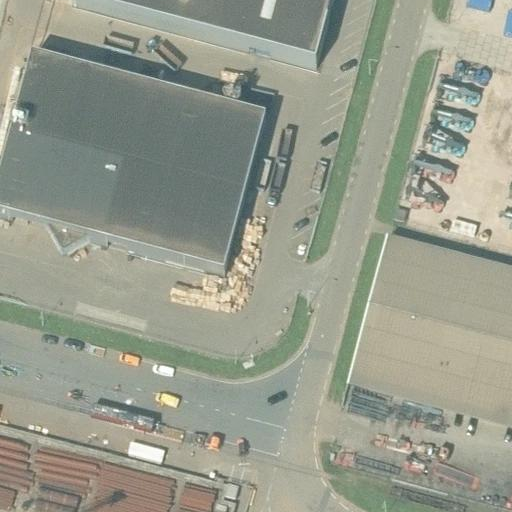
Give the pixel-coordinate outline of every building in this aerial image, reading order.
[(334,0),(48,0),(315,71),(334,0)] [(225,280),(266,123),(32,60),(0,180),(0,220),(48,233),(63,259),(90,244),(225,280)] [(403,225),(406,215),(396,212),(393,222),(403,225)] [(511,424),(511,275),(387,242),(350,382),(511,424)] [(228,487),(224,500),(235,502),(238,490),(228,487)]
